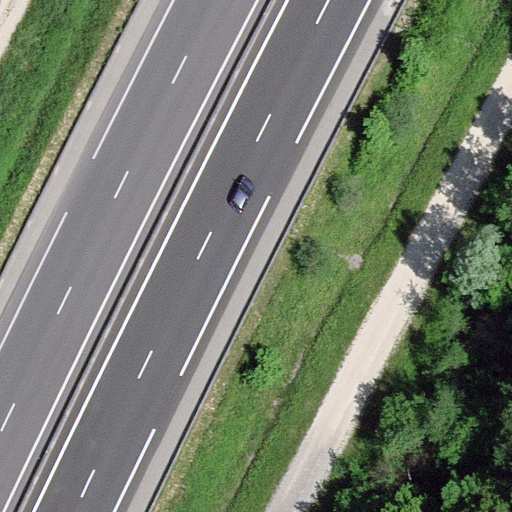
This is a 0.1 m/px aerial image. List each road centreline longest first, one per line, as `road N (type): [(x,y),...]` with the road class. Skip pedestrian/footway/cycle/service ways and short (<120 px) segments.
road 1 (trunk): [(90,511),(344,0)]
road 2 (trunk): [(209,0),(0,421)]
road 3 (track): [(291,511),(511,98)]
